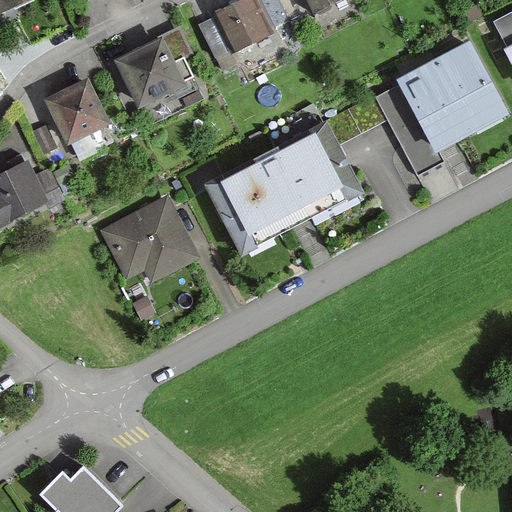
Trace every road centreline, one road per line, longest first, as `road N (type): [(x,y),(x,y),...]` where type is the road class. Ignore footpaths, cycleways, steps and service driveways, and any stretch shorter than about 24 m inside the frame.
road 1 (residential): [(511,180),(92,406)]
road 2 (residential): [(208,511),(92,406)]
